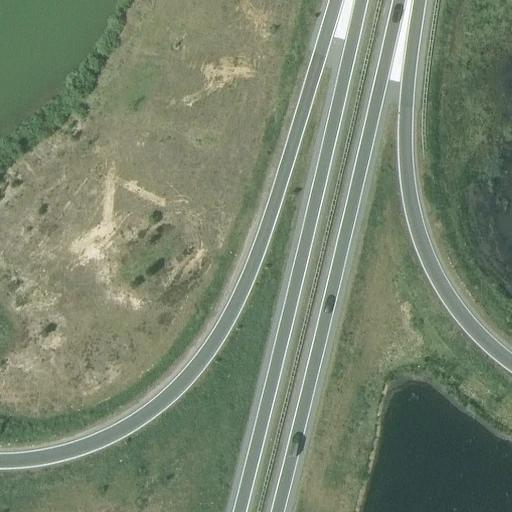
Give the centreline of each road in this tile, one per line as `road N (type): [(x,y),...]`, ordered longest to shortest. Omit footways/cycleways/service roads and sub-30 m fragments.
road 1 (trunk): [(336,0),(249,272),(186,381),(106,440),(0,462)]
road 2 (trunk): [(361,0),(237,511)]
road 3 (trunk): [(277,511),(400,0)]
road 4 (trunk): [(511,366),(467,328),(416,239),(404,124),(419,0)]
